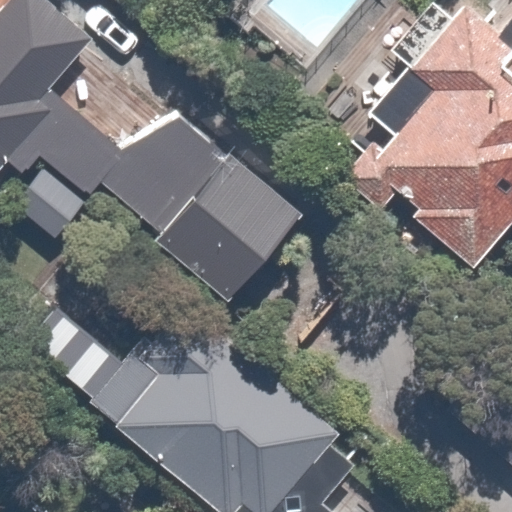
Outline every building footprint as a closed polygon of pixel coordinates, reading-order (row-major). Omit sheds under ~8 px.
[(0,0),(0,180),(50,218),(88,180),(221,286),(293,200),(49,0),(0,0)] [(511,0),(501,0),(494,7),(482,0),(434,0),(442,6),(331,157),(461,262),(505,215),(511,220),(511,0)] [(0,319),(0,337),(229,511),(404,511),(346,463),(358,447),(75,236),(0,319)] [(511,367),(465,429),(511,464),(511,367)] [(82,511),(180,511),(123,468),(82,511)]
